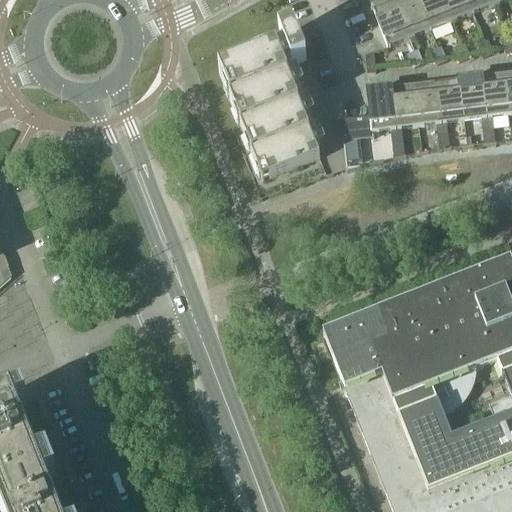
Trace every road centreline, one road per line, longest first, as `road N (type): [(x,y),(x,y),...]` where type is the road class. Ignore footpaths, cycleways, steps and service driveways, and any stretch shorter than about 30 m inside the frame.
road 1 (tertiary): [(190,300),(104,85)]
road 2 (tertiary): [(266,509),(190,300)]
road 3 (residential): [(121,511),(52,343)]
road 4 (residential): [(52,343),(0,198)]
road 5 (residential): [(190,300),(52,343)]
